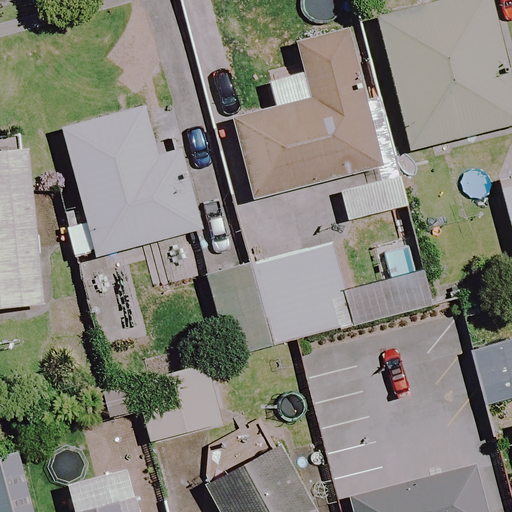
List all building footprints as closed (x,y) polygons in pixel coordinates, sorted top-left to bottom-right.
[(511,126),(511,117),(482,0),(467,0),(372,24),(404,153),(511,126)] [(250,207),(326,184),(340,230),(408,209),(392,155),(382,158),(343,30),(284,48),(301,103),(225,126),(250,207)] [(148,163),(135,112),(55,132),(78,226),(59,231),(68,264),(191,233),(172,157),(148,163)] [(0,311),(34,308),(17,153),(0,154),(0,311)] [(511,187),(494,193),(511,257),(511,187)] [(242,269),(261,349),(345,330),(326,250),(242,269)] [(261,349),(242,269),(200,279),(219,359),(261,349)] [(215,427),(200,367),(129,385),(144,445),(215,427)] [(306,511),(290,451),(207,473),(217,511),(306,511)] [(0,511),(29,511),(14,456),(0,459),(0,511)] [(476,511),(466,466),(344,492),(348,511),(476,511)] [(130,508),(121,472),(54,489),(60,511),(138,511),(137,507),(130,508)]
